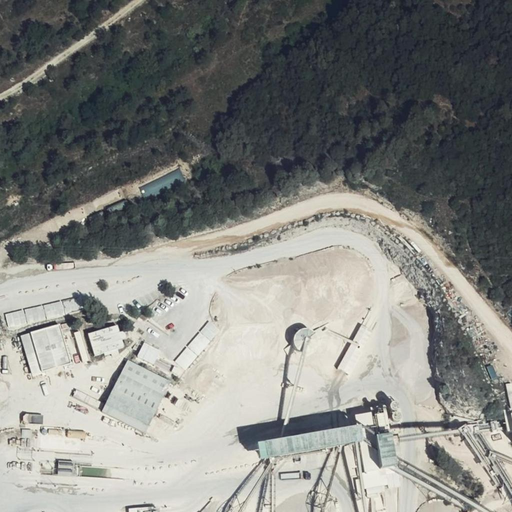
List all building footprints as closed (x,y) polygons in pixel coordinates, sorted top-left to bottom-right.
[(9,326),(83,311),(80,298),(6,312),(9,326)] [(184,369),(221,331),(210,321),(174,359),(184,369)] [(119,330),(116,332),(113,323),(84,331),(91,355),(121,347),(118,340),(122,339),(119,330)] [(58,324),(20,336),(33,376),(71,364),(58,324)] [(136,359),(163,374),(169,363),(142,349),(136,359)] [(123,361),(98,413),(121,424),(139,433),(164,381),(123,361)] [(112,442),(121,424),(98,413),(89,431),(112,442)] [(374,414),(351,417),(352,431),(258,443),(256,429),(243,430),(247,465),(247,469),(248,473),(261,472),(260,460),(347,449),(351,448),(357,447),(364,498),(367,498),(371,497),(375,497),(373,483),(379,482),(378,469),(384,468),(389,468),(388,461),(388,456),(386,443),(386,440),(384,428),(376,428),(374,414)] [(511,415),(502,417),(502,421),(503,424),(504,431),(510,430),(511,440),(511,415)] [(386,440),(386,443),(503,424),(502,421),(386,440)] [(347,449),(358,511),(362,511),(351,448),(347,449)] [(478,511),(484,511),(388,456),(388,461),(467,506),(478,511)] [(139,498),(166,502),(171,475),(171,472),(172,466),(146,462),(139,498)] [(247,469),(247,465),(171,472),(171,475),(247,469)] [(389,468),(384,468),(465,509),(467,506),(389,468)]
